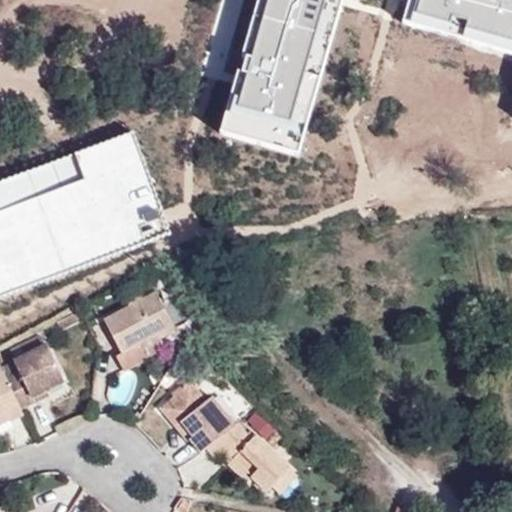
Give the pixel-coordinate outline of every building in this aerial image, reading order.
[(341,0),(256,0),(220,136),(300,157),(341,0)] [(511,0),(407,0),(401,25),(511,54),(511,0)] [(131,132),(0,181),(0,297),(169,234),(131,132)] [(124,370),(148,358),(141,343),(158,334),(173,326),(156,292),(103,319),(122,353),(117,356),(124,370)] [(141,343),(148,358),(165,349),(158,334),(141,343)] [(20,372),(6,379),(21,409),(34,402),(32,397),(47,389),(64,380),(47,345),(14,361),(20,372)] [(14,361),(1,368),(6,379),(20,372),(14,361)] [(6,379),(1,368),(0,368),(0,424),(10,420),(23,414),(21,409),(6,379)] [(189,440),(199,454),(207,447),(235,425),(212,397),(207,402),(189,380),(171,393),(174,397),(160,408),(174,425),(179,422),(191,437),(189,440)] [(49,394),(47,389),(32,397),(34,402),(49,394)] [(10,420),(0,424),(0,433),(13,426),(10,420)] [(179,422),(174,425),(187,441),(189,440),(191,437),(179,422)] [(248,434),(238,422),(235,425),(207,447),(218,460),(223,456),(230,462),(228,464),(248,482),(251,478),(267,492),(272,487),(290,468),(251,430),(248,434)] [(297,475),(290,468),(272,487),(279,494),(297,475)]
